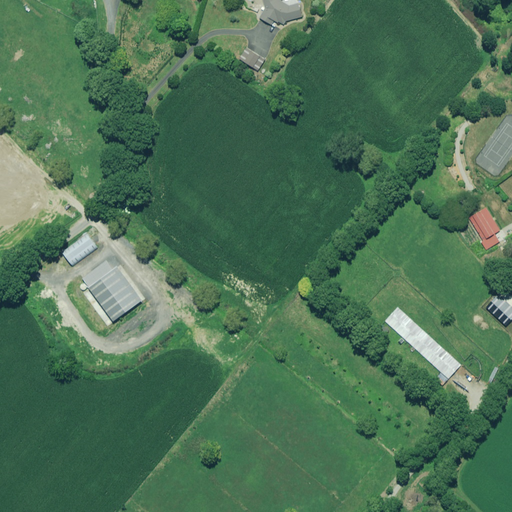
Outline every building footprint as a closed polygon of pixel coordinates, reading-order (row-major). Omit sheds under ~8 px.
[(279,0),(264,0),(266,8),(262,15),(263,15),(261,19),(272,26),(275,21),(279,24),(280,22),(284,25),(287,22),(303,17),(299,4),(290,6),(279,0)] [(266,60),(247,49),(240,60),(259,71),(266,60)] [(501,231),(487,208),(470,219),(474,226),(483,241),(482,242),(487,250),(500,242),(495,234),(501,231)] [(101,252),(88,234),(63,252),(72,265),(76,262),(80,268),(101,252)] [(117,321),(146,300),(115,257),(86,278),(117,321)] [(462,366),(399,308),(386,322),(443,374),(437,380),(443,386),(462,366)]
